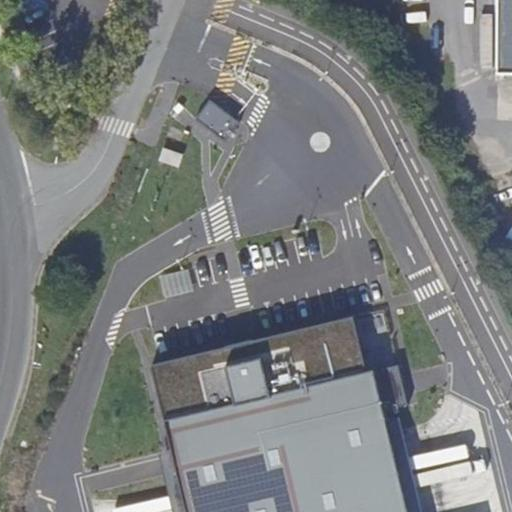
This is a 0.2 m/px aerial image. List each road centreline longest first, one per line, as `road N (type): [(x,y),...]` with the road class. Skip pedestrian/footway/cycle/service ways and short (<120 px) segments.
road 1 (unclassified): [(166,0),(100,163),(46,200),(5,207)]
road 2 (secondary): [(5,207),(12,268),(0,380)]
